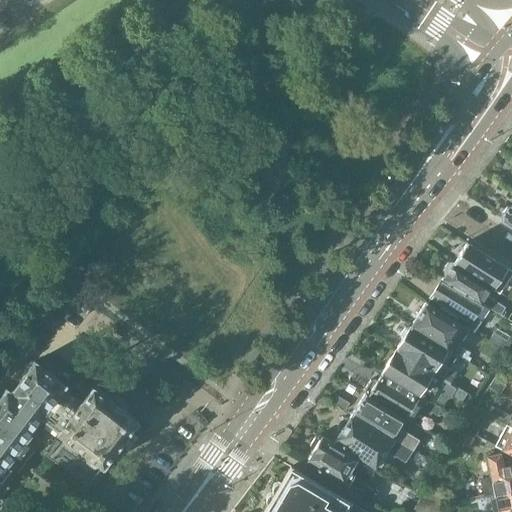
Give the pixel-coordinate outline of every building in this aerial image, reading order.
[(249,142),(231,151),(254,201),(303,179),(289,149),(295,147),(290,136),(260,150),(249,142)] [(511,204),(511,206),(507,206),(506,206),(501,214),(501,215),(502,219),(501,219),(511,226),(511,204)] [(499,293),(511,272),(467,243),(454,263),(490,287),(499,293)] [(490,287),(454,263),(449,264),(444,271),(445,276),(442,280),(483,304),(508,320),(511,312),(511,310),(502,304),(501,305),(486,295),(490,287)] [(475,318),(483,304),(442,280),(430,298),(461,317),(458,322),(469,329),(474,332),(480,321),(475,318)] [(458,346),(469,329),(458,322),(425,302),(410,327),(457,356),(468,363),(470,358),(468,357),(469,353),(458,346)] [(457,356),(410,327),(405,328),(400,336),(402,340),(396,349),(451,383),(453,378),(453,377),(456,373),(450,369),(457,356)] [(510,343),(493,333),(488,341),(505,351),(510,343)] [(449,385),(451,383),(396,349),(382,372),(429,401),(434,392),(441,396),(448,384),(449,385)] [(484,363),(473,357),(469,364),(480,370),(484,363)] [(59,430),(81,402),(63,388),(66,384),(56,377),(60,373),(48,364),(45,368),(35,361),(11,393),(13,394),(0,411),(0,470),(41,417),(59,430)] [(429,401),(382,372),(377,380),(374,379),(371,380),(364,390),(365,394),(404,418),(411,422),(425,400),(429,402),(429,401)] [(487,387),(498,394),(504,386),(493,379),(487,387)] [(92,387),(81,402),(59,430),(57,433),(63,438),(63,442),(70,448),(74,447),(86,455),(86,459),(94,465),(97,464),(104,469),(140,422),(92,387)] [(398,428),(404,418),(365,394),(352,414),(394,439),(413,451),(418,440),(398,428)] [(474,408),(506,424),(511,427),(511,411),(510,415),(479,399),(474,408)] [(376,467),(394,439),(352,414),(335,440),(376,467)] [(511,427),(506,424),(499,438),(480,428),(475,436),(511,454),(511,427)] [(474,438),(457,429),(452,440),(468,449),(474,438)] [(372,469),(375,469),(375,468),(321,435),(321,436),(315,437),(309,445),(311,452),(305,464),(361,497),(364,492),(355,487),(349,485),(353,477),(359,481),(363,481),(368,480),(371,477),(372,473),(373,471),(372,469)] [(480,480),(483,495),(495,493),(496,493),(511,490),(511,464),(503,467),(502,464),(490,466),(492,477),(480,480)] [(292,467),(265,511),(344,511),(350,502),(292,467)] [(441,511),(448,500),(425,487),(411,511),(441,511)] [(511,511),(511,490),(496,493),(499,511),(511,511)]
